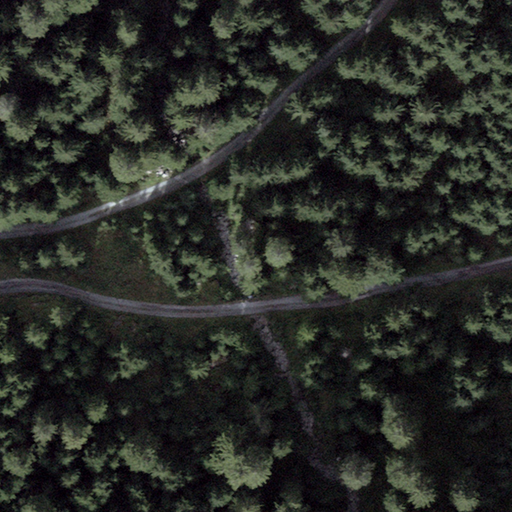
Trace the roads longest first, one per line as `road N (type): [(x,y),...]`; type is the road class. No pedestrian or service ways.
road 1 (track): [(511,261),(367,293),(198,312),(0,286)]
road 2 (track): [(0,233),(87,217),(184,178),(242,136),(389,0)]
